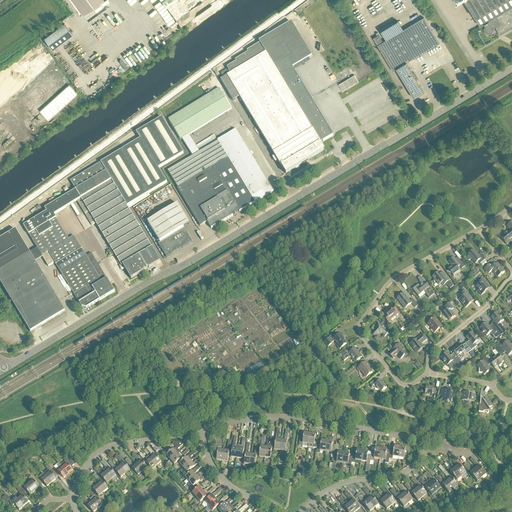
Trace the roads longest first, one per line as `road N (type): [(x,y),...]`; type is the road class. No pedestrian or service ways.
road 1 (unclassified): [(511,68),(5,369)]
road 2 (track): [(355,402),(314,352),(312,331),(362,263),(421,207),(477,230)]
road 3 (residential): [(428,374),(399,383),(360,324),(394,279),(477,230)]
road 4 (residential): [(203,434),(214,423),(298,418),(413,439),(423,453)]
road 5 (residential): [(72,499),(80,474),(104,448),(203,434)]
road 6 (residential): [(423,453),(403,473),(339,485),(302,511)]
road 7 (residential): [(511,279),(430,352),(428,374)]
